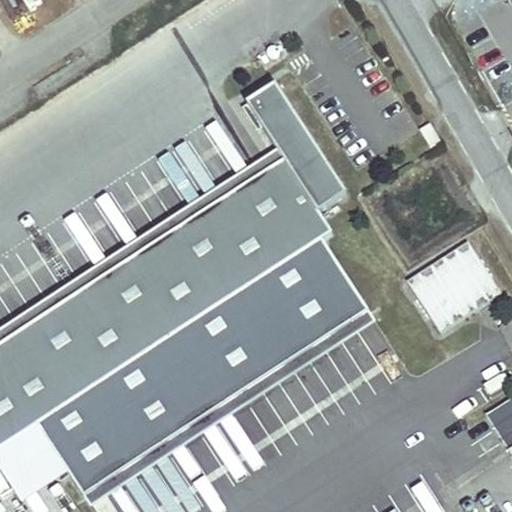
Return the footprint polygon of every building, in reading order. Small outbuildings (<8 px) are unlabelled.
[(0,452),(38,428),(85,499),(370,314),(323,242),(334,236),(320,214),(348,196),(277,86),(247,106),(278,152),(284,163),(0,347),(0,452)] [(430,149),(441,142),(430,125),(420,131),(430,149)] [(0,332),(0,347),(284,163),(278,152),(0,332)] [(408,284),(441,335),(502,296),(469,244),(408,284)] [(511,400),(487,417),(509,453),(511,451),(511,400)] [(497,511),(485,489),(472,496),(480,511),(497,511)]
